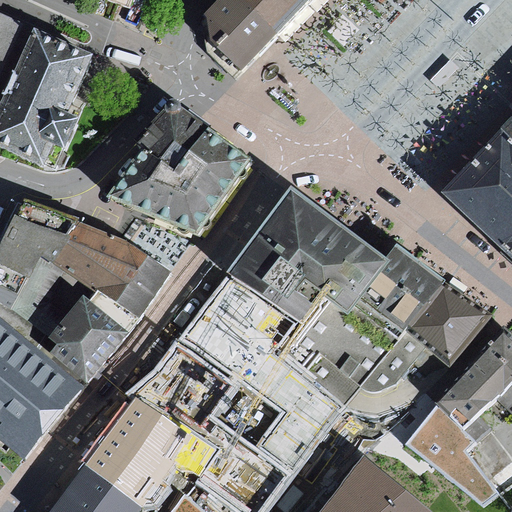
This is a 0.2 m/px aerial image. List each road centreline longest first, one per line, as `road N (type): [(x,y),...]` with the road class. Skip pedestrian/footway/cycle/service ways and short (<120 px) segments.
road 1 (residential): [(16,511),(279,175),(317,150)]
road 2 (residential): [(317,150),(511,308)]
road 3 (residential): [(317,150),(376,115),(490,0)]
road 4 (residential): [(452,0),(317,150)]
road 5 (residential): [(179,81),(317,150)]
